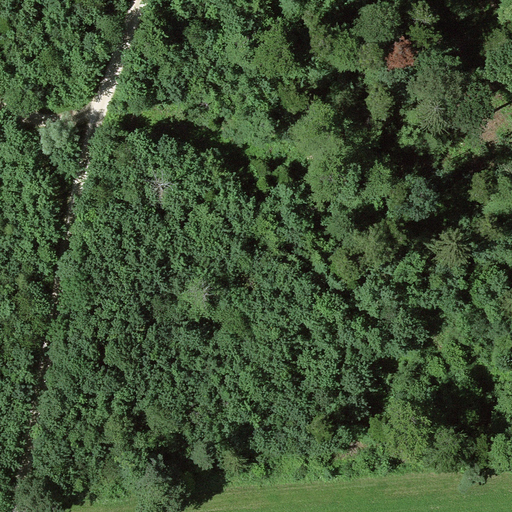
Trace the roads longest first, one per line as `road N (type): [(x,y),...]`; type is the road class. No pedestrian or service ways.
road 1 (track): [(97,111),(20,511)]
road 2 (track): [(69,231),(43,144),(0,106)]
